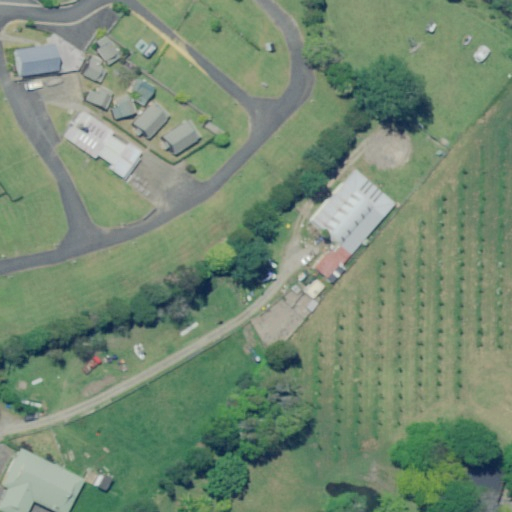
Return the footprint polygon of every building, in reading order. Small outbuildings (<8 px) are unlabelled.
[(166,16),(173,8),(164,1),(157,9),(166,16)] [(109,49),(98,37),(85,48),(95,60),(109,49)] [(45,49),(7,55),(11,79),(49,73),(45,49)] [(94,64),(80,58),(73,72),(88,79),(94,64)] [(118,92),(135,101),(143,84),(126,76),(118,92)] [(87,83),(78,96),(92,105),(101,93),(87,83)] [(143,98),(124,118),(139,133),(158,113),(143,98)] [(115,100),(100,105),(105,117),(119,112),(115,100)] [(103,129),(73,108),(55,134),(84,154),(86,150),(102,161),(100,165),(114,175),(132,149),(117,139),(115,142),(100,132),(103,129)] [(175,118),(151,133),(161,150),(185,135),(175,118)] [(303,221),(342,253),(385,202),(346,170),(303,221)] [(49,314),(44,293),(28,297),(33,318),(49,314)] [(51,511),(70,476),(11,447),(0,468),(0,510),(3,511),(15,511),(22,498),(49,511),(51,511)] [(501,472),(463,459),(452,491),(490,505),(501,472)]
